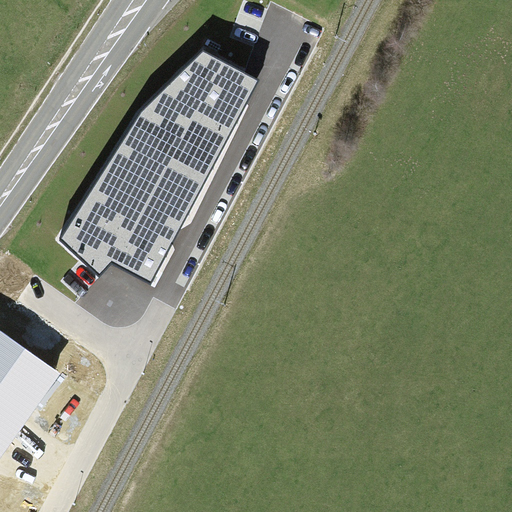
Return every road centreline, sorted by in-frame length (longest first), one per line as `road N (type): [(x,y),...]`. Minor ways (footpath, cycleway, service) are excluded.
road 1 (residential): [(49,511),(131,355),(30,291)]
road 2 (primary): [(0,204),(144,0)]
